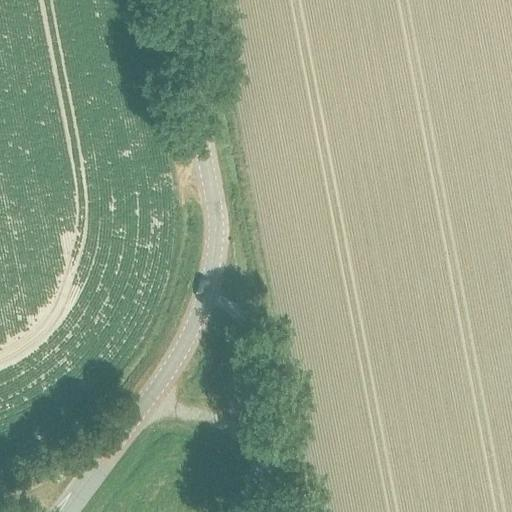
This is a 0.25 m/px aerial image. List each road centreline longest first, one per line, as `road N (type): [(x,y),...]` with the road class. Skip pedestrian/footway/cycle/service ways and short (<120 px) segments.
road 1 (tertiary): [(171,0),(214,224),(210,277),(194,327),(135,419)]
road 2 (unclassified): [(257,421),(175,411),(135,419)]
